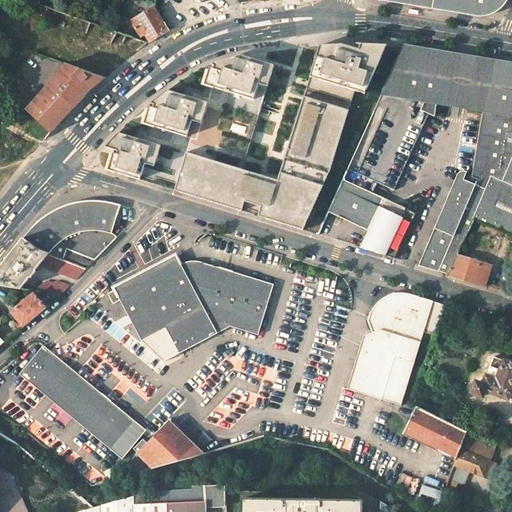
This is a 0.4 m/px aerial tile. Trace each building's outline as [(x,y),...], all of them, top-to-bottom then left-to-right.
[(505,2),(506,0),(376,0),(387,2),(392,2),(473,16),(477,16),(482,15),(487,14),(491,12),(492,12),(493,11),(498,8),(499,7),(500,7),(501,6),(505,2)] [(144,35),(148,42),(167,31),(154,8),(131,21),(141,37),(144,35)] [(108,170),(303,230),(330,170),(355,90),(365,93),(387,45),(356,44),(355,48),(349,46),(342,44),(320,45),(278,180),(214,162),(217,152),(242,160),(243,157),(244,155),(246,155),(274,66),(241,55),(210,64),(196,71),(180,81),(167,90),(150,103),(144,124),(131,120),(119,133),(105,147),(114,150),(108,170)] [(511,64),(472,58),(405,47),(384,93),(438,102),(439,103),(459,106),(487,111),(511,113),(511,64)] [(347,169),(391,190),(426,114),(434,117),(438,102),(439,103),(452,65),(407,50),(399,96),(381,93),(377,103),(347,169)] [(68,65),(48,85),(73,108),(90,90),(104,77),(102,77),(68,65)] [(511,73),(482,70),(483,71),(485,84),(486,100),(487,121),(487,132),(487,151),(486,164),(483,184),(490,187),(479,210),(475,219),(511,234),(511,188),(504,185),(511,168),(511,73)] [(48,85),(26,110),(50,132),(51,133),(73,108),(48,85)] [(457,172),(419,264),(448,274),(456,257),(457,256),(473,223),(475,219),(479,210),(490,187),(483,184),(475,181),(478,173),(471,172),(464,172),(463,172),(457,172)] [(382,198),(342,179),(328,212),(368,231),(382,198)] [(416,213),(382,198),(368,231),(359,247),(394,258),(416,213)] [(111,232),(120,205),(118,204),(105,202),(98,202),(90,202),(82,203),(72,206),(62,209),(52,214),(45,218),(33,226),(31,227),(23,237),(38,249),(48,253),(63,259),(66,250),(94,260),(116,237),(111,232)] [(38,249),(23,237),(0,267),(0,285),(20,289),(39,265),(48,253),(38,249)] [(94,260),(66,250),(63,259),(86,268),(94,260)] [(63,259),(48,253),(39,265),(76,279),(86,268),(63,259)] [(488,266),(457,256),(456,257),(448,274),(481,285),(488,266)] [(257,335),(273,284),(208,264),(204,263),(198,262),(194,261),(189,262),(185,263),(181,265),(177,258),(148,273),(109,293),(115,304),(122,300),(143,339),(162,360),(180,351),(230,326),(257,335)] [(53,283),(46,281),(34,291),(60,296),(70,285),(58,281),(53,283)] [(34,294),(11,312),(23,327),(45,308),(36,296),(34,294)] [(38,294),(36,296),(45,308),(50,305),(42,296),(38,294)] [(363,334),(346,388),(363,394),(400,406),(424,330),(432,303),(406,296),(399,296),(397,296),(392,297),(387,298),(384,300),(383,300),(382,300),(377,302),(376,304),(375,304),(372,306),(368,319),(372,331),(363,334)] [(432,303),(424,330),(436,334),(446,308),(432,303)] [(36,387),(59,359),(44,347),(21,374),(36,387)] [(511,387),(511,363),(493,356),(482,384),(476,382),(471,392),(482,396),(485,390),(508,399),(511,387)] [(59,359),(36,387),(93,434),(116,406),(59,359)] [(126,414),(116,406),(93,434),(103,442),(126,414)] [(467,432),(416,407),(402,434),(432,449),(456,460),(460,450),(467,432)] [(126,414),(103,442),(112,450),(135,422),(126,414)] [(154,468),(203,454),(168,422),(147,443),(143,440),(134,449),(154,468)] [(0,511),(44,511),(78,494),(36,459),(0,433),(0,511)] [(497,446),(482,438),(475,456),(491,462),(497,446)] [(454,465),(470,471),(483,476),(490,478),(496,464),(491,462),(475,456),(468,453),(460,450),(454,465)] [(448,479),(464,485),(470,471),(454,465),(448,479)] [(206,511),(206,502),(225,502),(225,485),(199,485),(199,488),(150,489),(134,497),(95,508),(79,511),(206,511)] [(361,511),(362,500),(242,499),(241,511),(361,511)] [(397,511),(381,501),(380,511),(397,511)]
